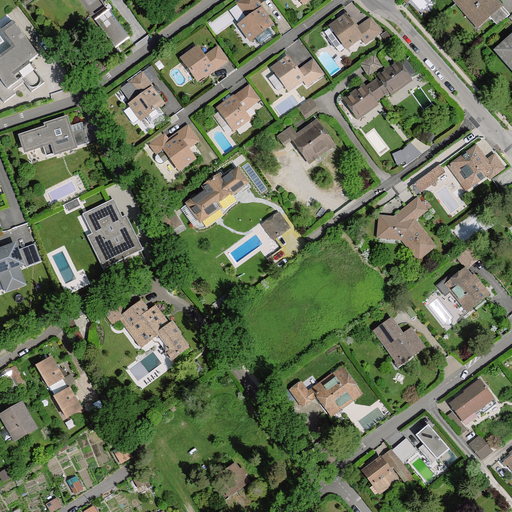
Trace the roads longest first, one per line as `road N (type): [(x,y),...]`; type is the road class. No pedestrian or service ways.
road 1 (residential): [(216,0),(82,98),(0,125)]
road 2 (residential): [(511,147),(397,20),(366,0)]
road 3 (unknown): [(82,98),(142,239)]
road 4 (residential): [(425,401),(511,503)]
